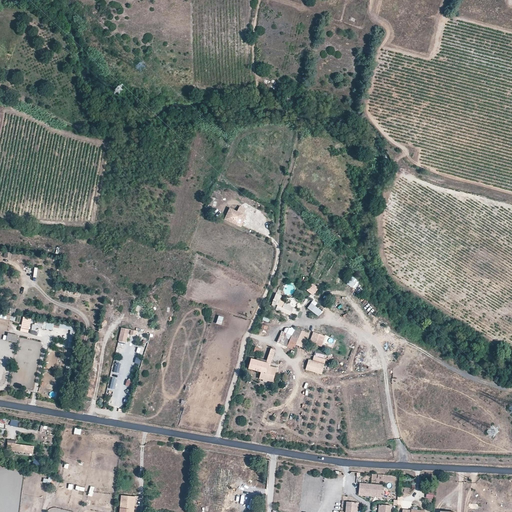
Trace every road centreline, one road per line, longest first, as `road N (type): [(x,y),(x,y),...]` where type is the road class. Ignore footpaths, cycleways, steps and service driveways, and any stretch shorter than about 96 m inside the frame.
road 1 (tertiary): [(0,404),(274,451)]
road 2 (tertiary): [(274,451),(511,471)]
road 3 (track): [(214,441),(278,244)]
